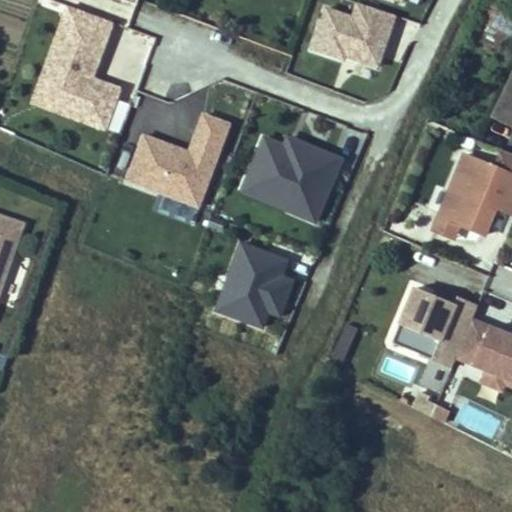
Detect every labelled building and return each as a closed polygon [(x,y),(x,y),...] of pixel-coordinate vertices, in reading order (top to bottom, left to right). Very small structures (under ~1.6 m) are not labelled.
[(511,2),(506,0),(487,0),(471,37),(499,50),(507,32),(511,34),(511,2)] [(377,66),(394,15),(356,2),(351,18),(323,8),(310,48),(343,59),(344,55),(377,66)] [(63,21),(106,37),(111,22),(68,6),(63,21)] [(95,68),(106,37),(63,21),(49,59),(54,61),(55,65),(48,84),(54,96),(74,103),(69,115),(104,128),(119,88),(85,76),(89,66),(95,68)] [(499,50),(471,37),(467,47),(494,58),(499,50)] [(69,115),(74,103),(54,96),(48,84),(55,65),(54,61),(49,59),(33,102),(69,115)] [(511,73),(491,118),(511,128),(511,73)] [(198,207),(228,124),(203,115),(189,153),(143,136),(127,180),(158,192),(196,206),(198,207)] [(316,221),(342,159),(288,136),(285,145),(265,137),(243,191),(316,221)] [(511,202),(511,154),(500,149),(493,167),(464,155),(439,216),(459,224),(484,235),(495,209),(499,198),(511,202)] [(158,192),(151,211),(189,224),(196,206),(158,192)] [(511,202),(499,198),(495,209),(511,215),(511,202)] [(0,288),(23,224),(0,216),(0,288)] [(459,224),(439,216),(433,229),(453,238),(459,224)] [(287,261),(241,244),(217,310),(263,327),(268,311),(281,277),(287,261)] [(293,281),(281,277),(268,311),(280,315),(293,281)] [(472,321),(477,307),(457,299),(454,304),(415,288),(389,352),(449,377),(457,356),(472,321)] [(511,381),(511,337),(510,337),(472,321),(457,356),(475,364),(475,366),(487,371),(485,374),(504,382),(505,379),(511,381)] [(0,362),(7,365),(10,354),(0,350),(0,362)] [(504,382),(485,374),(483,382),(502,389),(504,382)] [(414,408),(432,417),(437,405),(429,401),(431,397),(422,392),(414,408)] [(450,410),(438,404),(432,417),(444,423),(450,410)]
